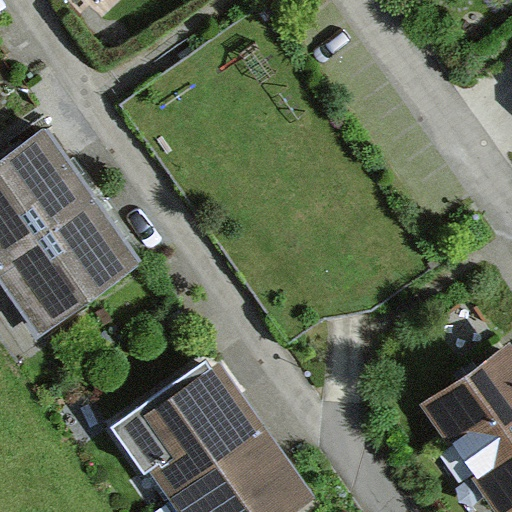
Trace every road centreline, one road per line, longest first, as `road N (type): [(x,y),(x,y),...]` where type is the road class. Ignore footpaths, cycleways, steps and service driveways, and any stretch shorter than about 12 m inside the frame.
road 1 (residential): [(387,511),(18,0)]
road 2 (residential): [(365,0),(511,216)]
